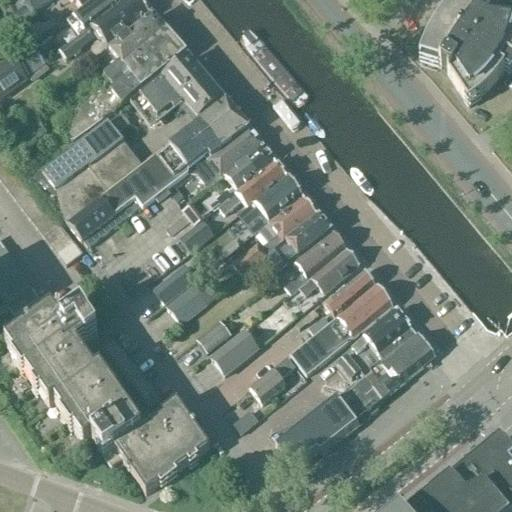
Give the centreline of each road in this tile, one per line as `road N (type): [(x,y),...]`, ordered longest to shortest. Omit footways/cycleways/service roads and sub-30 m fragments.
road 1 (residential): [(476,381),(156,0)]
road 2 (residential): [(284,511),(90,275),(63,297),(0,212)]
road 3 (tertiary): [(511,221),(320,0)]
road 4 (unclassified): [(476,381),(311,511)]
road 5 (unclassified): [(366,511),(495,405)]
